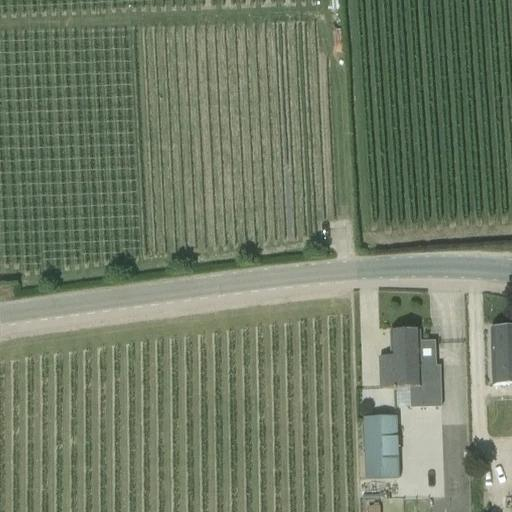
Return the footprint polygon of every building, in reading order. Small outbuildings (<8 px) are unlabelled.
[(511,386),(511,330),(490,331),(492,387),(511,386)] [(391,359),(379,359),(379,390),(410,390),(410,411),(440,410),(439,368),(418,369),(418,335),(390,335),(391,359)] [(511,402),(491,403),(491,414),(479,414),(479,427),(511,425),(511,402)] [(396,419),(364,420),(366,481),(398,480),(396,419)] [(446,505),(460,505),(460,450),(446,450),(446,505)]
